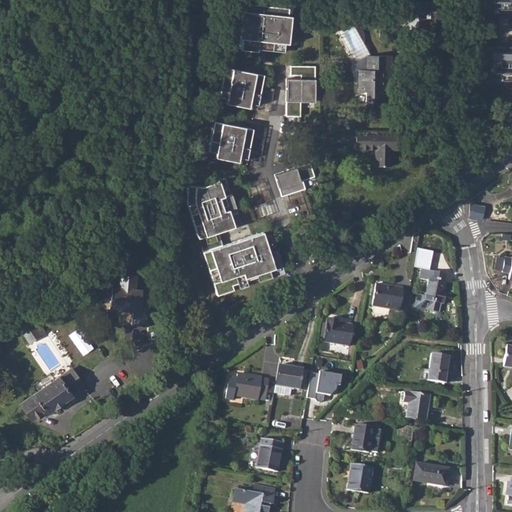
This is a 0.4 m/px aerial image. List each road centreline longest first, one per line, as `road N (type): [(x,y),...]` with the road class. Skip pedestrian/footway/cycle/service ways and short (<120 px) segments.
road 1 (tertiary): [(46,470),(317,292)]
road 2 (residential): [(317,292),(260,186),(273,60)]
road 3 (residential): [(476,511),(477,309)]
road 4 (tertiary): [(317,292),(446,200)]
road 5 (track): [(34,0),(72,143)]
